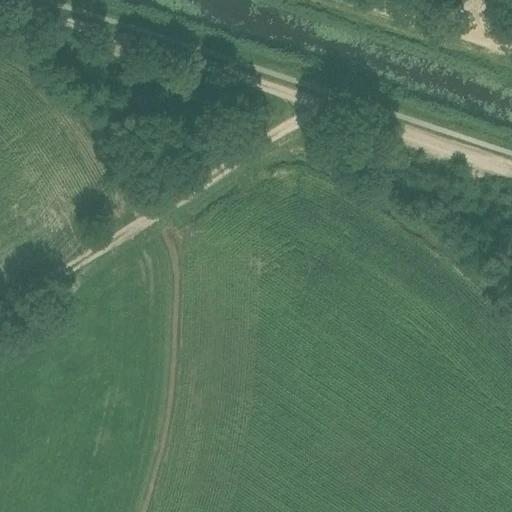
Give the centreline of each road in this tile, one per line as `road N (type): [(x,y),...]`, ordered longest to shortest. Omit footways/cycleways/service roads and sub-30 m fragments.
road 1 (track): [(0,315),(316,102)]
road 2 (track): [(316,102),(0,0)]
road 3 (track): [(511,168),(316,102)]
road 4 (track): [(375,0),(511,45)]
